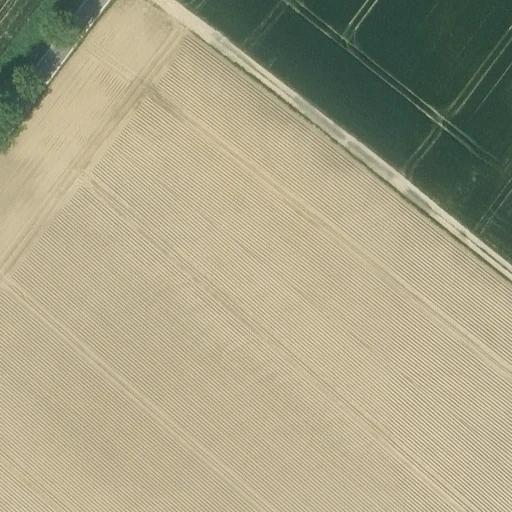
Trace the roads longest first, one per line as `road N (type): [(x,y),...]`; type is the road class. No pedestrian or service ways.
road 1 (track): [(174,0),(511,267)]
road 2 (unclassified): [(95,0),(0,132)]
